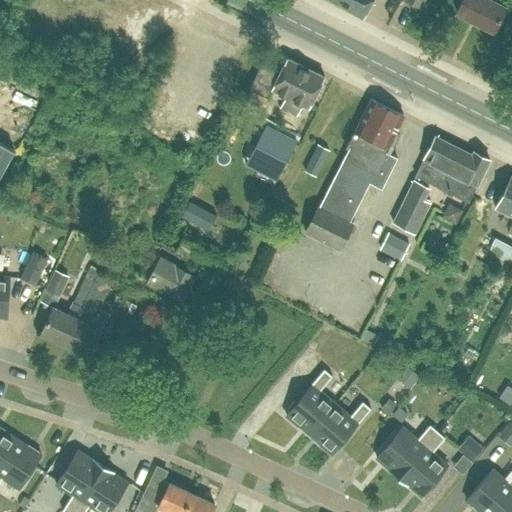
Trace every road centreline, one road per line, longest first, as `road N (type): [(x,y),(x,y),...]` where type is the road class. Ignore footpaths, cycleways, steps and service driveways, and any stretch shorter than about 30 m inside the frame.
road 1 (residential): [(360,511),(188,432),(0,369)]
road 2 (secondary): [(511,130),(250,0)]
